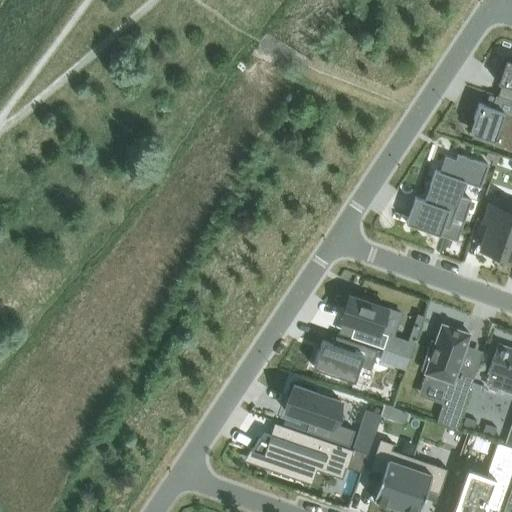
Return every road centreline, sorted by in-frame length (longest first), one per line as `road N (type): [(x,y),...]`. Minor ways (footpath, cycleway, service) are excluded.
road 1 (residential): [(336,240),(179,474)]
road 2 (residential): [(489,6),(336,240)]
road 3 (residential): [(511,302),(336,240)]
